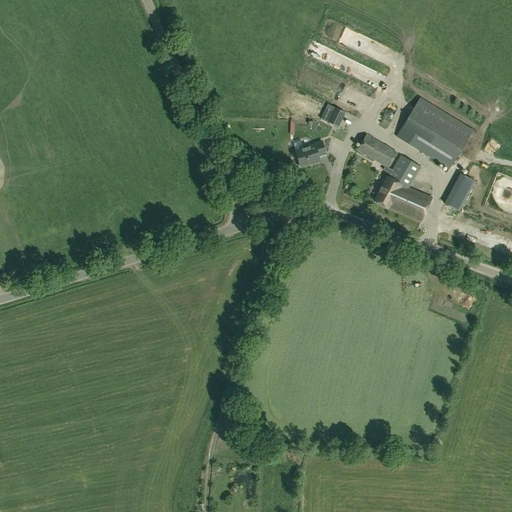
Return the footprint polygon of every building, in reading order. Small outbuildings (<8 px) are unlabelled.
[(349,47),(362,50),(365,35),(353,32),(349,47)] [(449,170),(473,131),(420,99),(396,137),(449,170)] [(338,128),(345,113),(335,108),(334,108),(332,112),(327,122),(338,128)] [(400,121),(402,114),(391,111),(389,117),(400,121)] [(392,171),(388,169),(397,153),(366,136),(357,151),(385,167),(384,171),(390,174),(389,177),(388,177),(374,201),(389,209),(389,208),(421,222),(431,198),(409,189),(421,168),(400,157),(392,171)] [(314,145),(295,151),(300,167),(320,161),(318,156),(326,154),(322,142),(314,144),(314,145)] [(458,211),(475,181),(461,174),(444,203),(458,211)]
